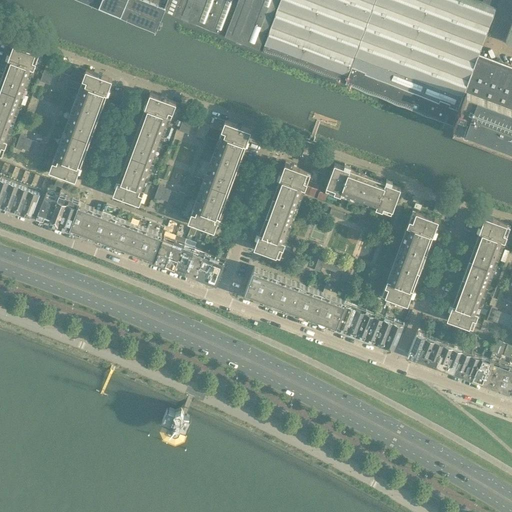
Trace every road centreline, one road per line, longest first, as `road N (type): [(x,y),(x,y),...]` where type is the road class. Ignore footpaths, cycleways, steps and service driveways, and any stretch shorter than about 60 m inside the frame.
road 1 (primary): [(511,494),(282,368),(0,250)]
road 2 (primary): [(0,267),(275,382),(511,511)]
road 3 (unclassified): [(0,313),(190,391),(420,511)]
road 4 (residential): [(270,133),(466,204)]
road 5 (residential): [(393,362),(217,300)]
road 6 (residential): [(82,247),(98,207),(94,184),(132,78)]
road 7 (residential): [(393,362),(416,307),(432,295),(466,204)]
road 8 (residential): [(217,300),(270,133)]
road 9 (residential): [(132,78),(270,133)]
road 10 (residential): [(217,300),(82,247)]
road 11 (residential): [(0,29),(132,78)]
road 12 (residential): [(511,406),(393,362)]
